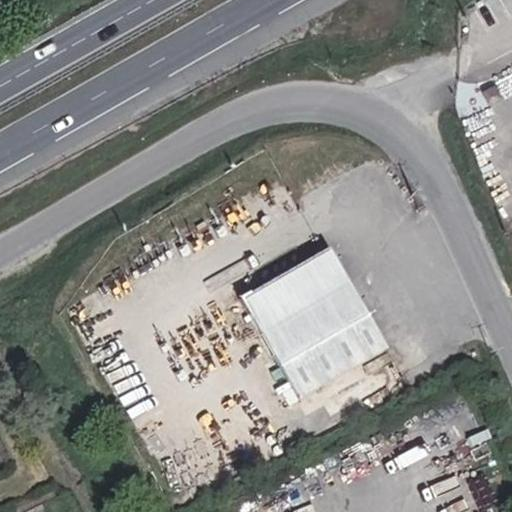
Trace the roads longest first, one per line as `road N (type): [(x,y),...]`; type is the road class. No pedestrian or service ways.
road 1 (residential): [(0,256),(249,107),(326,99),(381,117),(425,160),(511,345)]
road 2 (unknown): [(456,226),(316,225),(209,270),(192,294),(188,319),(217,454)]
road 3 (trunk): [(0,147),(261,0)]
road 4 (unknown): [(434,153),(401,123),(381,117),(511,36)]
road 5 (trunk): [(141,0),(0,79)]
